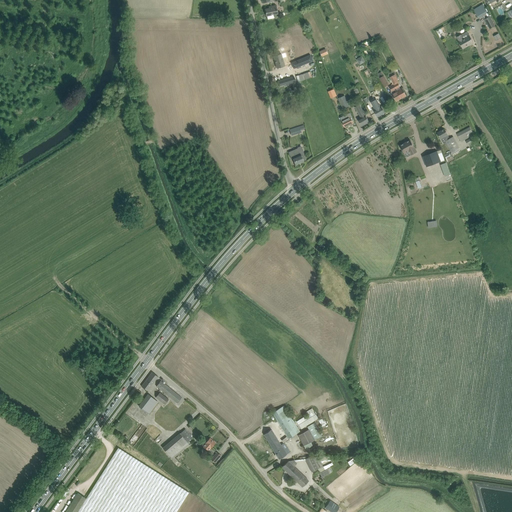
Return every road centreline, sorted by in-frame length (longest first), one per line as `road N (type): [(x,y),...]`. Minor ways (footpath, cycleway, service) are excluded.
road 1 (secondary): [(294,190),(368,137),(511,55)]
road 2 (secondary): [(146,360),(228,255),(294,190)]
road 3 (unclassified): [(306,511),(146,360)]
road 4 (unclassified): [(294,190),(246,0)]
road 5 (secondary): [(34,511),(146,360)]
